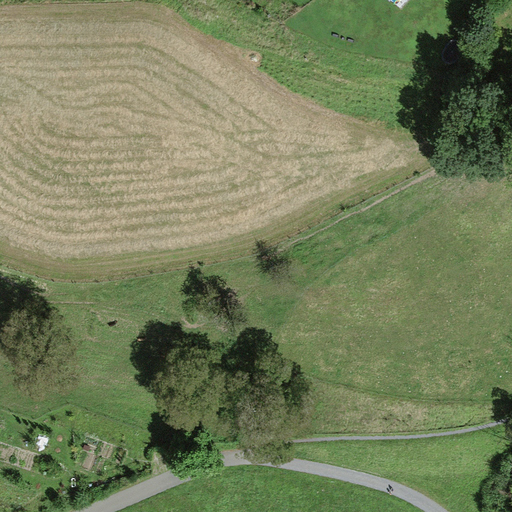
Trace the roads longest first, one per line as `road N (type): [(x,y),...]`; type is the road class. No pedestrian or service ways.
road 1 (track): [(436,511),(378,483),(234,455)]
road 2 (track): [(234,455),(91,511)]
